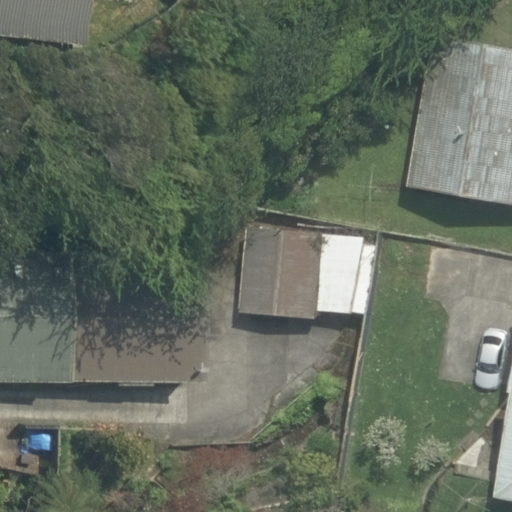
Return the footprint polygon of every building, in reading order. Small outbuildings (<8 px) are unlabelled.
[(0,0),(0,40),(76,51),(82,0),(0,0)] [(511,48),(441,36),(415,184),(511,200),(511,48)] [(247,319),(358,323),(377,242),(251,236),(247,319)] [(0,378),(193,384),(197,251),(0,246),(0,378)] [(511,437),(501,504),(511,505),(511,437)]
